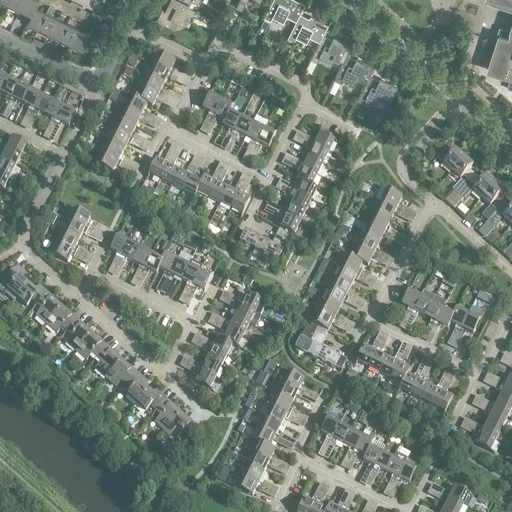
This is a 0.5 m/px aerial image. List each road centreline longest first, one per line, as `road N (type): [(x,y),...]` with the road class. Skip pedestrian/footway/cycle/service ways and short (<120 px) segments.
road 1 (residential): [(76,298),(33,259),(26,228),(97,87)]
road 2 (tertiary): [(347,0),(456,97)]
road 3 (residential): [(370,321),(433,201)]
road 4 (residential): [(433,201),(402,165),(456,97)]
road 5 (residential): [(480,375),(370,321)]
